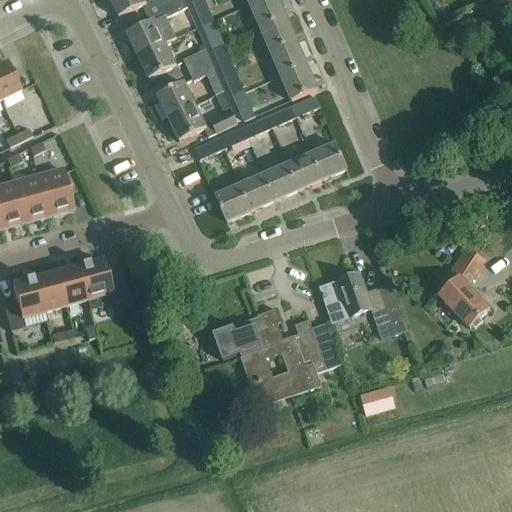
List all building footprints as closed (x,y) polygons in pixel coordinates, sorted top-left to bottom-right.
[(143,0),(109,0),(119,19),(146,6),(143,0)] [(145,26),(127,35),(138,59),(165,46),(164,44),(176,39),(170,27),(171,26),(168,19),(188,10),(183,0),(180,0),(161,10),(164,17),(151,23),(145,26)] [(156,0),(161,10),(180,0),(156,0)] [(199,0),(194,2),(204,26),(214,22),(204,0),(199,0)] [(264,0),(250,6),(261,30),(286,19),(278,0),(264,0)] [(261,30),(271,54),(297,43),(286,19),(261,30)] [(204,26),(214,50),(225,46),(214,22),(204,26)] [(271,54),(281,78),(307,67),(297,43),(271,54)] [(165,46),(138,59),(149,81),(167,72),(176,68),(165,46)] [(214,50),(225,74),(235,70),(225,46),(214,50)] [(184,62),(189,73),(210,63),(205,52),(184,62)] [(7,63),(0,66),(0,99),(1,102),(20,92),(7,65),(8,64),(7,63)] [(194,84),(208,77),(217,96),(224,93),(210,63),(189,73),(194,84)] [(281,78),(292,102),(317,91),(307,67),(281,78)] [(225,74),(235,98),(245,94),(235,70),(225,74)] [(157,97),(168,120),(195,108),(184,84),(157,97)] [(235,98),(246,123),(256,118),(245,94),(235,98)] [(291,110),(296,120),(321,109),(316,99),(291,110)] [(195,108),(168,120),(179,143),(206,130),(195,108)] [(267,120),(272,130),(296,120),(291,110),(267,120)] [(212,125),(217,136),(238,126),(233,115),(212,125)] [(12,125),(17,135),(19,135),(23,143),(32,138),(23,119),(12,125)] [(243,131),(248,141),(272,130),(267,120),(243,131)] [(219,141),(224,151),(248,141),(243,131),(219,141)] [(5,141),(9,149),(23,143),(19,135),(17,135),(5,141)] [(197,151),(201,161),(224,151),(219,141),(197,151)] [(41,144),(29,150),(33,158),(45,152),(41,144)] [(336,145),(312,156),(323,182),(347,171),(336,145)] [(17,155),(5,161),(9,169),(21,163),(17,155)] [(312,156),(287,166),(299,192),(323,182),(312,156)] [(287,166),(263,176),(275,203),(299,192),(287,166)] [(61,171),(37,177),(48,218),(74,211),(73,210),(72,210),(61,171)] [(263,176),(239,187),(251,214),(275,203),(263,176)] [(37,177),(12,184),(23,225),(48,218),(37,177)] [(12,184),(0,187),(0,231),(23,225),(12,184)] [(239,187),(215,197),(227,224),(251,214),(239,187)] [(482,215),(471,218),(475,229),(485,226),(482,215)] [(439,297),(452,312),(470,330),(475,325),(490,311),(468,288),(485,262),(467,250),(447,279),(454,283),(439,297)] [(102,262),(80,268),(89,302),(109,297),(111,305),(126,301),(120,277),(106,280),(102,263),(102,262)] [(150,265),(132,273),(138,288),(156,280),(150,265)] [(80,268),(57,274),(66,308),(89,302),(80,268)] [(57,274),(35,280),(44,314),(66,308),(57,274)] [(326,300),(334,324),(338,334),(356,327),(353,317),(372,311),(377,329),(390,324),(385,309),(379,290),(366,295),(360,276),(322,290),(324,297),(323,297),(324,301),(326,300)] [(18,304),(4,308),(11,332),(26,328),(24,320),(44,314),(35,280),(12,286),(12,287),(13,287),(18,304)] [(291,398),(321,387),(317,375),(342,366),(331,336),(316,341),(309,322),(295,327),(298,336),(280,343),(277,334),(281,333),(278,325),(281,324),(276,311),(257,318),(258,319),(213,335),(223,362),(240,356),(241,359),(240,359),(247,378),(250,387),(258,384),(264,401),(289,392),(291,398)] [(413,380),(415,391),(423,389),(420,378),(413,380)] [(361,396),(367,418),(396,410),(390,388),(361,396)]
